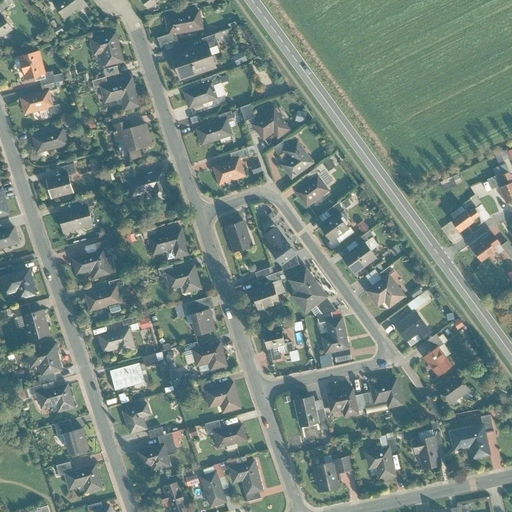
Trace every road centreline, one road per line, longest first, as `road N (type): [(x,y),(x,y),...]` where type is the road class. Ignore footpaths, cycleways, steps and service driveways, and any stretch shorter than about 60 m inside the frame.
road 1 (residential): [(136,511),(0,115)]
road 2 (residential): [(197,212),(259,193),(274,198),(382,339),(375,363),(260,390)]
road 3 (secondary): [(441,258),(252,0)]
road 4 (residential): [(118,0),(136,30),(197,212)]
road 5 (residential): [(197,212),(260,390)]
road 6 (residential): [(494,480),(352,511)]
road 7 (residential): [(260,390),(302,511)]
road 8 (secondary): [(511,355),(441,258)]
